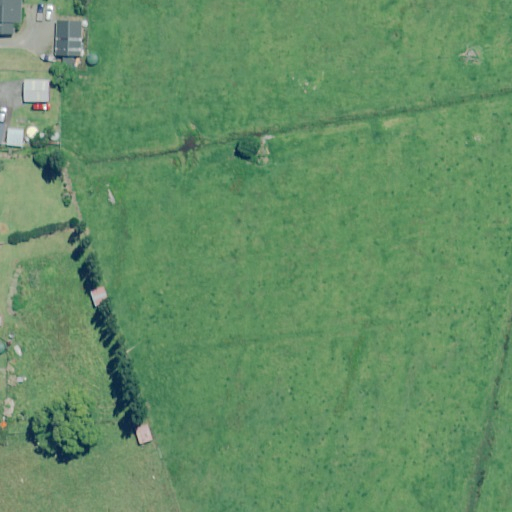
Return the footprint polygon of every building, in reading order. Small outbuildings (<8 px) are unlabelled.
[(0,0),(0,33),(15,34),(16,22),(22,23),(22,0),(0,0)] [(82,56),(82,22),(57,22),(57,56),(82,56)] [(23,101),(49,102),(49,81),(24,80),(23,101)] [(22,146),(23,129),(8,128),(7,145),(22,146)] [(95,306),(109,301),(103,286),(89,291),(95,306)] [(140,444),(152,440),(147,424),(134,428),(140,444)]
